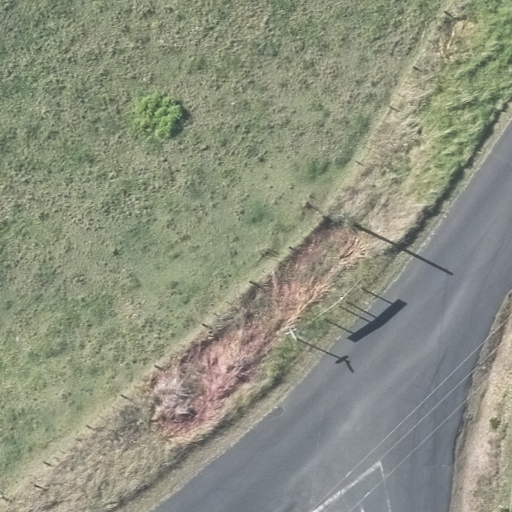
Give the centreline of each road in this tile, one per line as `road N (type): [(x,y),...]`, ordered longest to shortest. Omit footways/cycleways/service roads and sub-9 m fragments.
road 1 (unclassified): [(511,197),(466,263),(342,394)]
road 2 (unclassified): [(342,394),(205,511)]
road 3 (unclassified): [(342,394),(378,465),(389,511)]
